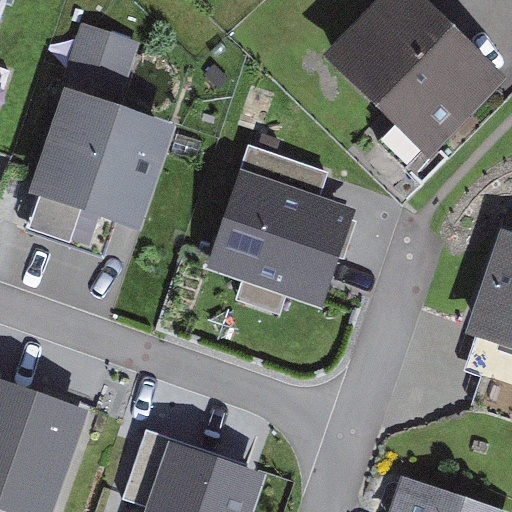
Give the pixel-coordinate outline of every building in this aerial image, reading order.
[(404,0),(395,0),(339,57),(428,145),(489,83),(404,0)] [(79,40),(69,92),(133,105),(144,52),(79,40)] [(41,190),(133,219),(161,131),(69,102),(41,190)] [(254,151),(217,261),(317,295),(345,214),(311,202),(321,173),(254,151)] [(511,239),(508,238),(477,329),(511,340),(511,239)] [(0,503),(25,511),(46,511),(79,415),(0,388),(0,503)] [(251,511),(265,469),(169,438),(144,511),(251,511)] [(490,511),(406,485),(397,511),(490,511)]
